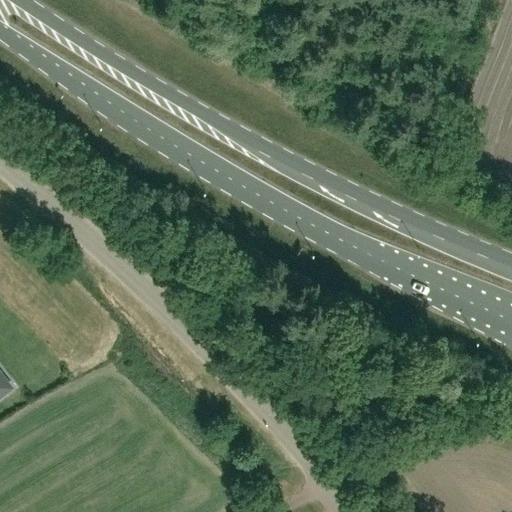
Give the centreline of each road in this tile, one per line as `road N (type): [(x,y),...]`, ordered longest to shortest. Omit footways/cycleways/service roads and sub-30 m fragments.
road 1 (primary): [(0,32),(173,147),(336,240),(511,322)]
road 2 (primary): [(511,266),(364,205),(16,0)]
road 3 (tertiary): [(356,511),(89,235),(0,162)]
